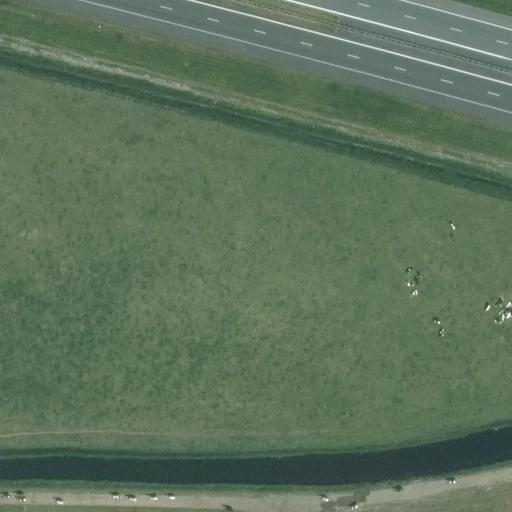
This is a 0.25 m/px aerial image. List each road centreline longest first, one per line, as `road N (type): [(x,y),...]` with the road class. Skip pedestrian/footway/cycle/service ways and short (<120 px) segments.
road 1 (motorway): [(134,0),(511,98)]
road 2 (track): [(274,507),(0,498)]
road 3 (motorway): [(511,46),(336,0)]
